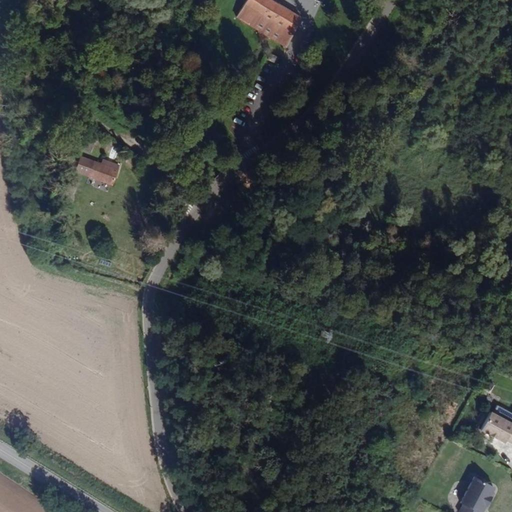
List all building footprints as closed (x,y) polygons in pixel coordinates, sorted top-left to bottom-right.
[(275,50),(290,20),(255,0),(236,0),(225,20),(247,33),(247,35),(249,44),(257,42),(258,40),(275,50)] [(271,55),(268,59),(276,63),(278,58),(271,55)] [(228,105),(234,108),(240,96),(234,93),(228,105)] [(74,173),(111,186),(119,165),(101,159),(100,163),(80,156),(74,173)] [(511,444),(511,426),(487,418),(479,435),(487,439),(496,442),(504,445),(505,442),(511,444)] [(488,487),(467,478),(451,511),(476,511),(480,505),(482,506),(485,497),(483,496),(488,487)]
